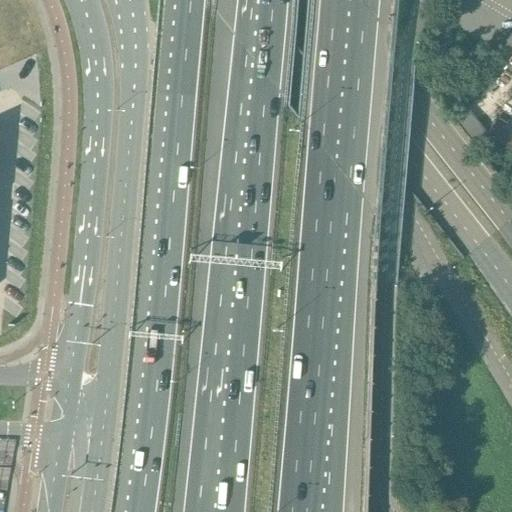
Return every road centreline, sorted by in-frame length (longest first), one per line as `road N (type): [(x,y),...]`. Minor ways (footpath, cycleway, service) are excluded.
road 1 (motorway): [(191,0),(139,511)]
road 2 (motorway): [(264,0),(219,511)]
road 3 (motorway): [(306,511),(348,0)]
road 4 (secondary): [(106,408),(132,111),(122,0)]
road 5 (secondary): [(81,0),(98,112),(69,383)]
road 6 (secondary): [(283,0),(511,292)]
road 7 (secondary): [(511,225),(334,0)]
